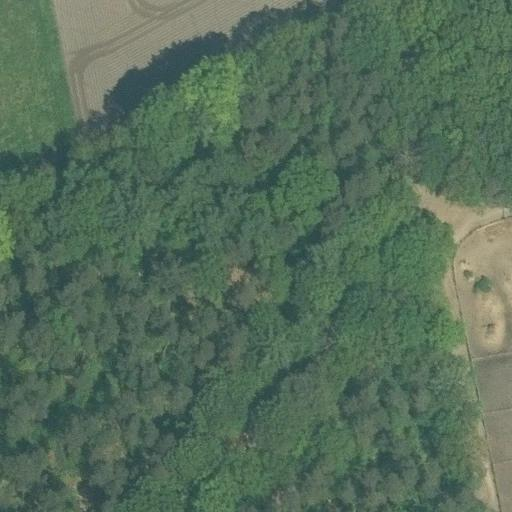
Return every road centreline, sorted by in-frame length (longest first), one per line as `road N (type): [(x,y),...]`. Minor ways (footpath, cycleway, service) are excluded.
road 1 (track): [(201,511),(511,115)]
road 2 (track): [(0,201),(383,0)]
road 3 (track): [(378,3),(438,268)]
road 4 (track): [(438,268),(488,511)]
